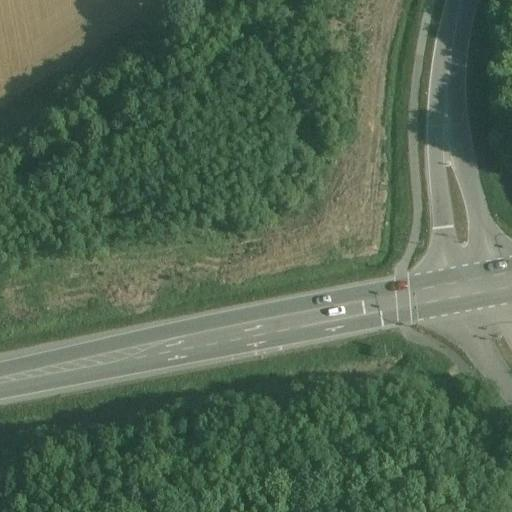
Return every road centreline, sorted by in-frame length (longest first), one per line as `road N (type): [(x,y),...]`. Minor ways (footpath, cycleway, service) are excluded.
road 1 (primary): [(0,384),(473,290)]
road 2 (secondary): [(462,0),(446,85),(449,159),(473,290)]
